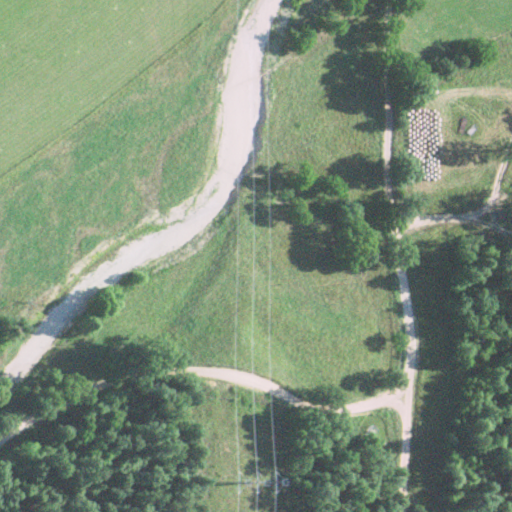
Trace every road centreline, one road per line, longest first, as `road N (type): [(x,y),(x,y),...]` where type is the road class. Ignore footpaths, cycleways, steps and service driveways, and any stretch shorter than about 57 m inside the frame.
road 1 (residential): [(0,448),(13,433),(157,366),(332,409),(412,407)]
road 2 (residential): [(412,407),(399,0)]
